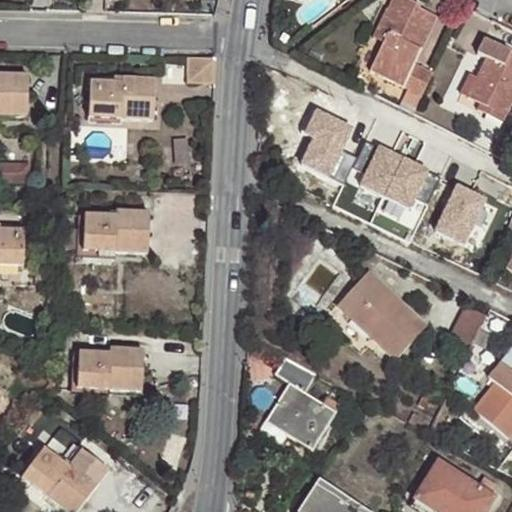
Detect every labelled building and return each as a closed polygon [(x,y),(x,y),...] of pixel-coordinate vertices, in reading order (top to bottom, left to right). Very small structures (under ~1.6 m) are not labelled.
[(367,73),(419,97),(431,74),(413,65),(434,18),(417,12),(419,8),(403,0),(393,0),(388,12),(384,11),(376,27),(387,32),(380,44),(367,73)] [(371,39),(380,44),(387,32),(376,27),(371,39)] [(466,97),(479,104),(489,109),(486,116),(499,123),(511,98),(511,54),(482,40),(476,53),(485,59),(466,97)] [(213,84),(214,61),(186,60),(185,84),(213,84)] [(0,118),(25,120),(26,79),(0,78),(0,118)] [(89,87),(88,122),(151,125),(153,84),(120,82),(120,88),(89,87)] [(489,109),(479,104),(475,112),(486,116),(489,109)] [(341,184),(363,141),(310,113),(301,135),(311,142),(300,167),(341,184)] [(511,139),(501,134),(493,151),(503,157),(511,139)] [(444,182),(363,141),(341,184),(366,196),(370,188),(401,202),(386,232),(413,244),(444,182)] [(4,164),(5,182),(30,181),(29,163),(4,164)] [(454,184),(437,235),(471,246),(488,195),(454,184)] [(511,211),(511,189),(505,186),(494,212),(509,219),(511,211)] [(84,219),(82,254),(147,257),(148,217),(115,215),(115,220),(84,219)] [(0,268),(22,270),(25,233),(0,232),(0,268)] [(334,308),(393,363),(423,329),(364,274),(334,308)] [(55,327),(57,289),(46,288),(44,327),(55,327)] [(464,357),(483,319),(462,309),(443,346),(464,357)] [(76,356),(75,392),(140,394),(141,352),(109,351),(109,356),(76,356)] [(508,374),(511,368),(511,357),(503,369),(508,374)] [(297,366),(284,359),(272,378),(285,386),(265,417),(288,431),(283,439),(309,454),(332,414),(302,394),(314,375),(297,366)] [(477,404),(511,421),(511,368),(508,374),(503,369),(497,365),(485,382),(491,387),(477,404)] [(40,384),(54,384),(54,374),(40,369),(40,384)] [(505,441),(511,431),(511,421),(477,404),(470,414),(505,441)] [(288,431),(265,417),(261,424),(283,439),(288,431)] [(42,453),(20,482),(58,511),(77,511),(107,475),(80,454),(66,472),(42,453)] [(433,463),(414,494),(437,508),(434,511),(482,511),(491,498),(433,463)] [(363,511),(316,480),(295,511),(363,511)] [(434,511),(437,508),(414,494),(410,502),(426,511),(434,511)]
